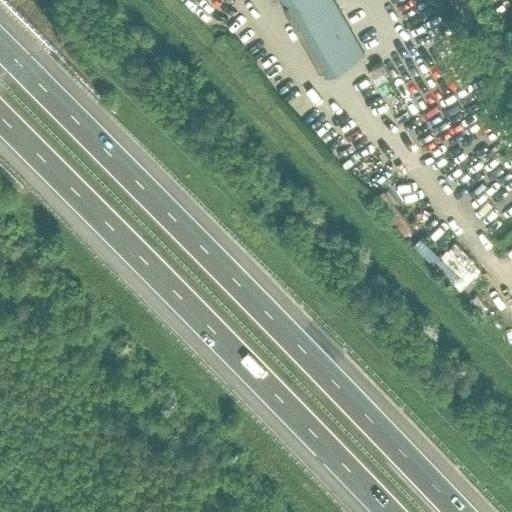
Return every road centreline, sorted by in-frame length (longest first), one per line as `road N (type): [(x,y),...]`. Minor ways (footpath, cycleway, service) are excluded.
road 1 (motorway): [(464,511),(0,47)]
road 2 (motorway): [(0,117),(390,511)]
